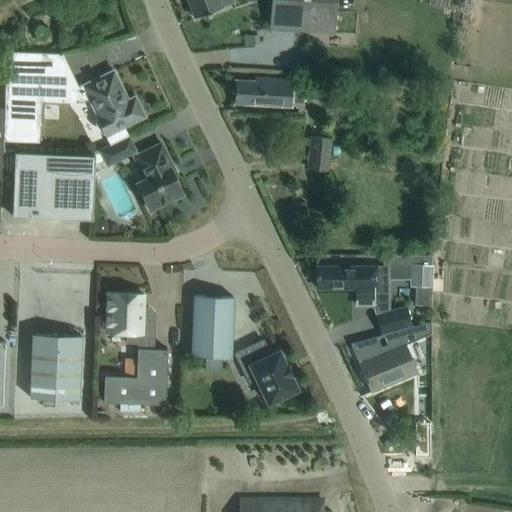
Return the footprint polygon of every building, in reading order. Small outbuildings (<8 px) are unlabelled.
[(187,0),(194,17),(206,13),(207,15),(211,13),(210,12),(223,7),(223,6),(220,0),(187,0)] [(335,0),(271,0),(269,29),(334,33),(335,0)] [(427,27),(428,0),(389,0),(389,26),(427,27)] [(256,32),(235,32),(235,55),(257,55),(256,32)] [(6,51),(2,141),(39,141),(40,100),(82,103),(81,100),(88,96),(99,119),(98,123),(98,128),(100,130),(102,133),(104,134),(107,134),(110,143),(128,136),(124,127),(144,116),(135,95),(126,100),(119,87),(121,85),(112,70),(79,86),(63,55),(60,59),(57,52),(6,51)] [(254,80),(235,79),(234,102),(301,106),(301,89),(293,88),(293,78),(254,76),(254,80)] [(129,136),(100,150),(107,164),(136,150),(129,136)] [(331,138),(328,138),(310,136),(307,168),(328,170),(331,138)] [(172,166),(161,142),(134,156),(144,178),(137,182),(150,209),(182,193),(170,167),(172,166)] [(92,218),(94,154),(14,151),(12,215),(92,218)] [(414,304),(430,305),(431,286),(433,265),(410,263),(408,284),(415,285),(414,304)] [(389,268),(316,266),(316,287),(355,287),(356,305),(390,305),(389,268)] [(142,313),(143,293),(139,293),(140,290),(128,290),(127,292),(107,291),(105,331),(126,332),(125,342),(154,343),(155,313),(142,313)] [(233,296),(193,294),(191,354),(231,356),(233,296)] [(404,305),(377,313),(376,313),(381,332),(410,324),(404,305)] [(427,321),(352,343),(360,361),(359,362),(366,379),(365,379),(366,382),(367,381),(371,390),(417,371),(404,339),(430,333),(427,321)] [(81,334),(32,332),(29,397),(78,399),(81,334)] [(262,339),(235,352),(249,381),(256,378),(267,402),(297,388),(290,374),(291,374),(286,363),(285,363),(278,349),(269,354),(262,339)] [(135,376),(103,375),(102,401),(164,404),(167,349),(137,347),(135,376)] [(429,454),(429,432),(415,432),(415,454),(429,454)] [(238,511),(321,511),(323,500),(239,497),(238,511)]
